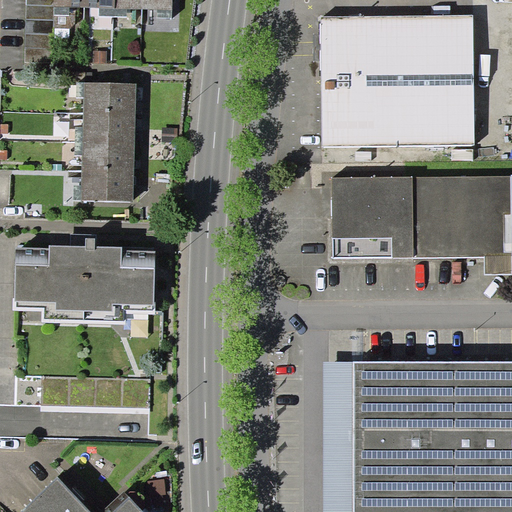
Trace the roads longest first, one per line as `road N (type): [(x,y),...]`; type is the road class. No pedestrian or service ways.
road 1 (secondary): [(229,0),(208,230),(209,511)]
road 2 (residential): [(259,319),(284,0)]
road 3 (unknown): [(283,8),(482,8),(494,26),(493,121)]
road 4 (residential): [(259,319),(511,319)]
road 5 (residential): [(261,511),(259,319)]
